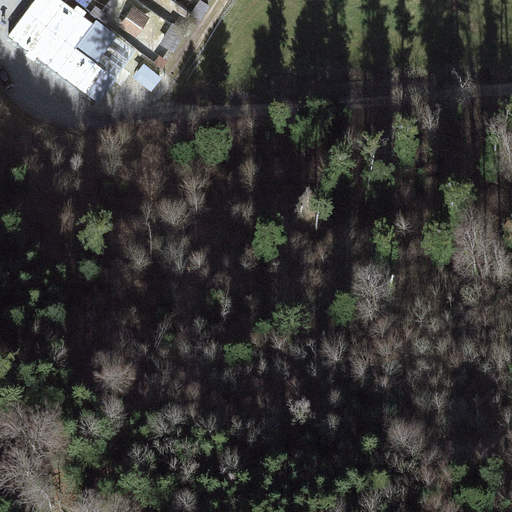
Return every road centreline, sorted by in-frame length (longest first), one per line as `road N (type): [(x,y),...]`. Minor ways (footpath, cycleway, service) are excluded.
road 1 (track): [(0,59),(35,101),(76,115),(231,114),(511,91)]
road 2 (track): [(140,116),(219,0)]
